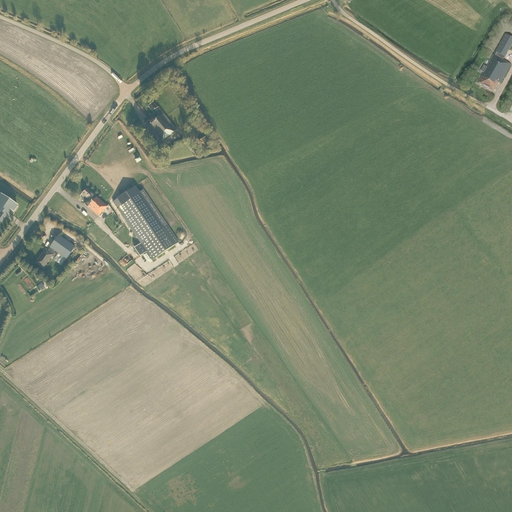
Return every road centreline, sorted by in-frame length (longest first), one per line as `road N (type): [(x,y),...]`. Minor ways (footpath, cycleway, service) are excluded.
road 1 (tertiary): [(4,257),(127,90)]
road 2 (tertiary): [(127,90),(190,47),(305,0)]
road 3 (unclassified): [(127,90),(95,60),(0,17)]
